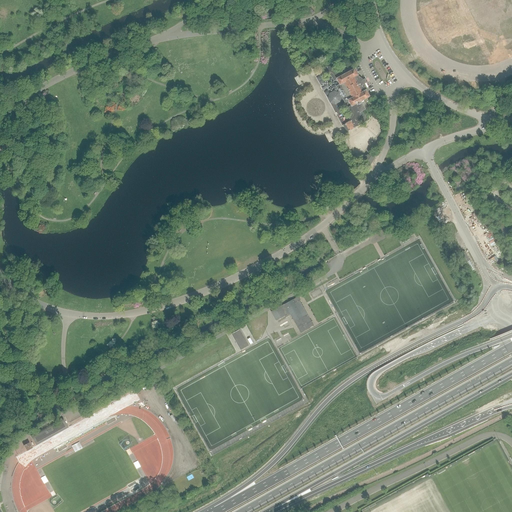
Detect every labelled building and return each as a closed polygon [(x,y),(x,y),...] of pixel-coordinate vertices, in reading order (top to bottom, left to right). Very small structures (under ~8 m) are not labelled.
[(365,83),(363,81),(363,80),(361,79),(361,78),(358,76),(357,75),(354,70),(343,76),(341,73),(344,71),(342,68),(339,69),(339,68),(336,69),(332,67),(327,66),(326,67),(322,68),(320,65),(312,69),(316,76),(325,71),(326,73),(328,72),(330,72),(333,74),(336,80),(337,79),(340,85),(343,89),(341,90),(342,92),(339,93),(334,91),(329,94),(328,99),(330,103),(335,104),(340,102),(341,97),(344,95),(345,97),(346,96),(349,100),(352,106),(351,106),(353,109),(354,112),(354,113),(354,115),(354,116),(352,118),(351,119),(352,120),(351,121),(350,121),(345,124),(343,125),(347,132),(354,128),(368,121),(362,111),(365,110),(361,101),(365,99),(369,97),(366,91),(365,90),(365,86),(365,84),(365,83)] [(375,158),(371,156),(369,155),(368,155),(367,155),(366,155),(361,158),(364,164),(365,165),(366,166),(367,166),(368,166),(369,166),(370,166),(370,165),(375,158)] [(301,300),(299,296),(271,312),(276,320),(285,316),(286,317),(290,315),(301,333),(314,326),(300,301),(301,300)] [(240,350),(249,345),(240,330),(231,334),(240,350)] [(81,404),(90,399),(88,395),(79,400),(81,404)] [(63,418),(30,436),(36,445),(68,427),(63,418)] [(81,442),(73,445),(76,451),(84,448),(81,442)] [(31,443),(26,445),(25,444),(23,446),(25,448),(26,447),(28,451),(34,448),(31,443)]
